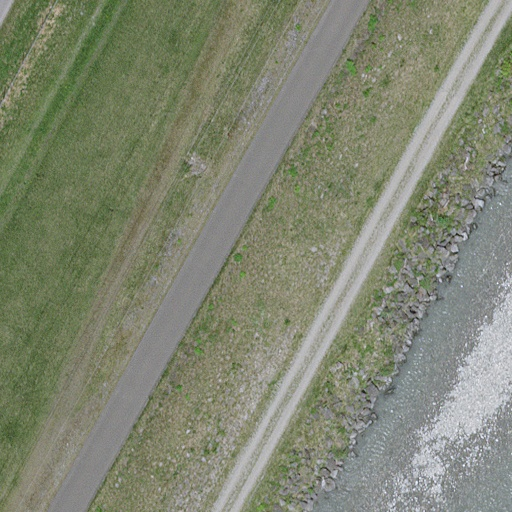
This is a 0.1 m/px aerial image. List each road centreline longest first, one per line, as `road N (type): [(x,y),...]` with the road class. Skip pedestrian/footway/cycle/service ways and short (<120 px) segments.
road 1 (track): [(353,0),(69,511)]
road 2 (track): [(511,9),(238,511)]
